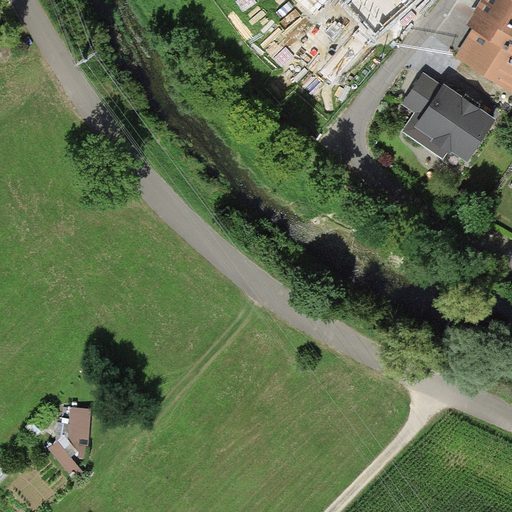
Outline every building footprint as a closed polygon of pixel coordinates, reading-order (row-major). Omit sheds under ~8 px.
[(354,0),(389,45),(427,13),(418,3),(420,0),(354,0)] [(511,0),(482,0),(466,26),(472,30),(456,56),(511,91),(511,0)] [(5,42),(0,43),(0,58),(10,55),(5,42)] [(495,123),(424,75),(403,105),(416,114),(404,132),(443,158),(447,153),(451,155),(453,153),(468,163),(495,123)] [(69,409),(64,473),(90,475),(95,411),(69,409)]
